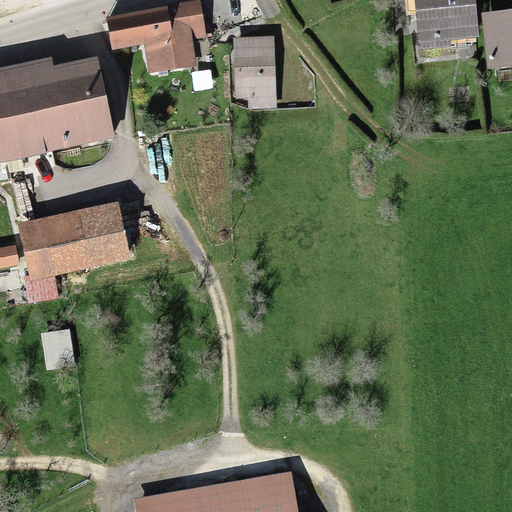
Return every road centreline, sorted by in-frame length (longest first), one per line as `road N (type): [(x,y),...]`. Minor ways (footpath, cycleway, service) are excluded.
road 1 (track): [(226,421),(217,227),(194,196),(122,173),(117,104),(66,16)]
road 2 (track): [(336,129),(331,96),(264,0)]
road 3 (secondary): [(122,0),(0,38)]
